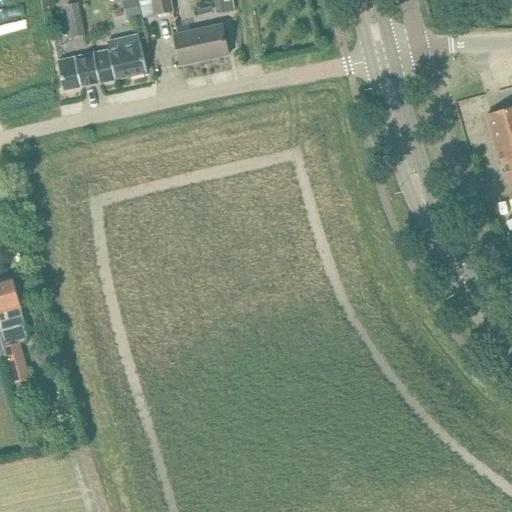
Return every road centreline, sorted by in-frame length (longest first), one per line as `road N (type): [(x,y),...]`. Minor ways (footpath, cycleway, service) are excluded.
road 1 (unclassified): [(0,139),(372,58)]
road 2 (secondary): [(511,340),(452,265),(421,196)]
road 3 (residential): [(463,207),(418,48)]
road 4 (secondary): [(372,58),(402,170),(421,196)]
road 5 (secondary): [(421,196),(421,165),(391,54)]
